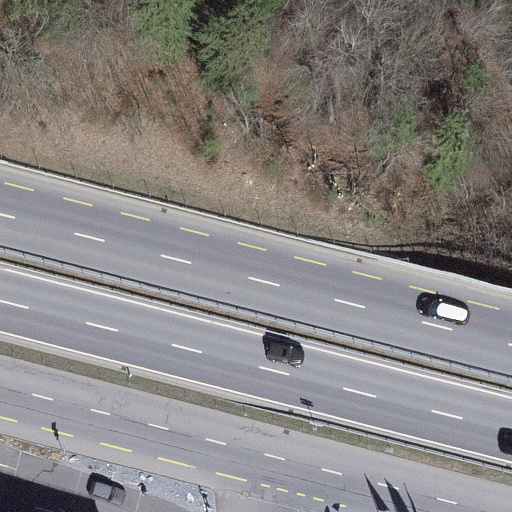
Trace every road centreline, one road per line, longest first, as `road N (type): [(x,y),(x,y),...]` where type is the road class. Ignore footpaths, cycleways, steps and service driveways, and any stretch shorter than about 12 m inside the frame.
road 1 (primary): [(0,300),(511,430)]
road 2 (primary): [(511,341),(0,214)]
road 3 (residential): [(0,385),(490,511)]
